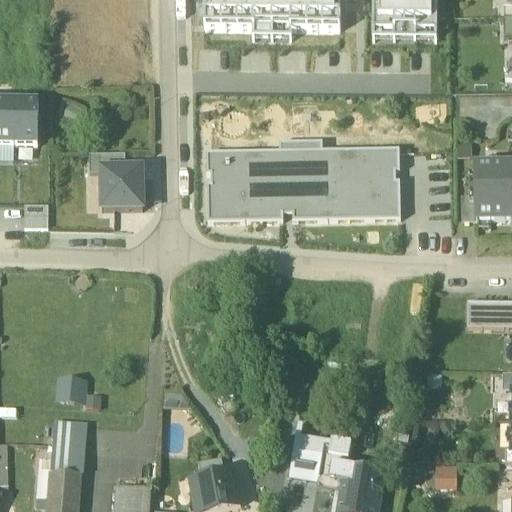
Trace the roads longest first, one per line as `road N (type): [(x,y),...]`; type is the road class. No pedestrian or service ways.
road 1 (residential): [(511,278),(172,262)]
road 2 (unknown): [(99,511),(100,495),(146,433),(172,262)]
road 3 (residential): [(171,0),(172,262)]
road 4 (residential): [(172,262),(0,259)]
